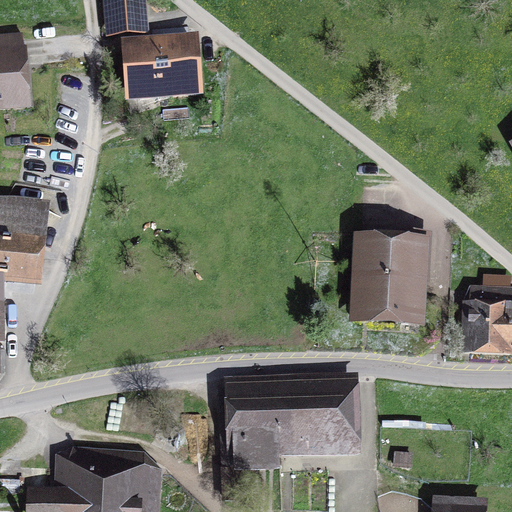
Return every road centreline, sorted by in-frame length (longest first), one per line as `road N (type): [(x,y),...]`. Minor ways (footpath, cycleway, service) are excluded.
road 1 (unclassified): [(511,380),(281,365),(174,374),(0,407)]
road 2 (track): [(180,0),(511,263)]
road 3 (track): [(220,511),(149,449),(55,432),(26,401)]
